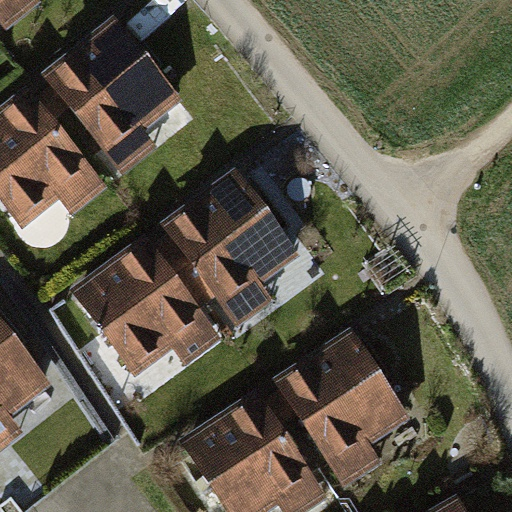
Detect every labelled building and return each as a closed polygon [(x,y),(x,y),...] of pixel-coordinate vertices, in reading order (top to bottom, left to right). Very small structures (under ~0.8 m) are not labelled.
[(0,0),(0,30),(10,44),(48,14),(36,0),(0,0)] [(117,34),(47,90),(124,186),(161,156),(146,137),(179,111),(117,34)] [(33,99),(0,126),(0,206),(28,240),(65,210),(80,229),(115,199),(33,99)] [(243,188),(171,242),(247,340),(286,310),(273,292),(304,268),(243,188)] [(153,253),(80,308),(142,389),(180,360),(192,376),(227,350),(153,253)] [(0,345),(0,464),(23,446),(4,421),(38,394),(0,345)] [(354,346),(281,394),(349,496),(388,471),(373,449),(407,426),(354,346)] [(263,408),(187,460),(222,511),(333,511),(334,511),(263,408)]
